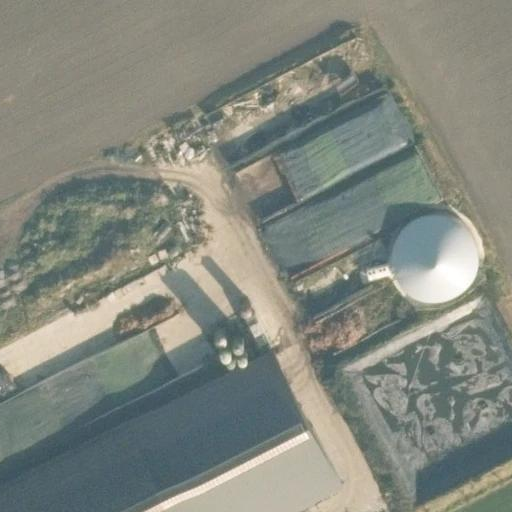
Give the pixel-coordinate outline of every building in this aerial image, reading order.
[(336,75),(351,69),(357,82),(375,74),(360,37),(326,51),(336,75)] [(230,104),(204,114),(223,161),(247,151),(241,137),(227,143),(223,131),(239,125),(230,104)] [(411,217),(447,198),(420,149),(385,168),(411,217)] [(202,363),(223,353),(213,333),(192,343),(202,363)] [(274,347),(131,420),(177,511),(271,511),(340,477),(274,347)] [(0,511),(177,511),(131,420),(0,486),(0,511)]
